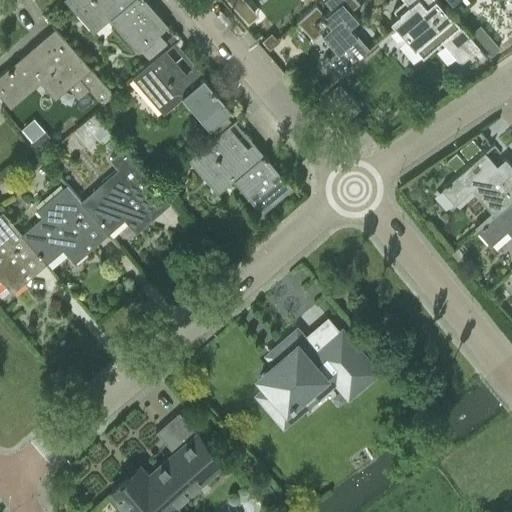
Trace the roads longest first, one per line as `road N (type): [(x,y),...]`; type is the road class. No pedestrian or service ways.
road 1 (residential): [(8,485),(353,187)]
road 2 (tertiary): [(353,187),(190,0)]
road 3 (tertiary): [(511,377),(353,187)]
road 4 (residential): [(353,187),(511,77)]
